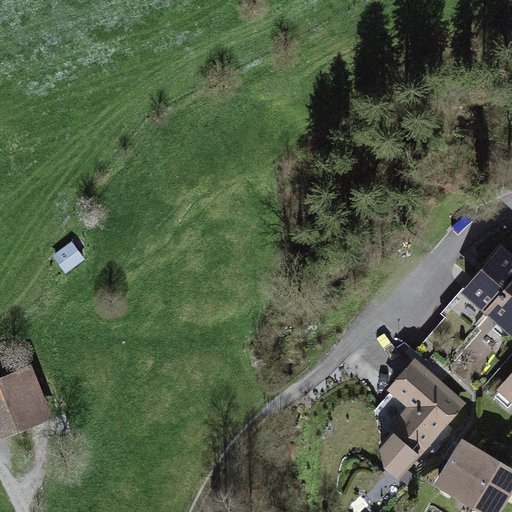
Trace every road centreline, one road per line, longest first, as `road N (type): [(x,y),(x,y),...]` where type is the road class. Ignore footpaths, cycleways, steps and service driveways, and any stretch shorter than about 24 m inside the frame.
road 1 (residential): [(511,208),(473,229),(422,286),(384,308),(323,371)]
road 2 (track): [(197,511),(209,483),(261,419),(323,371)]
